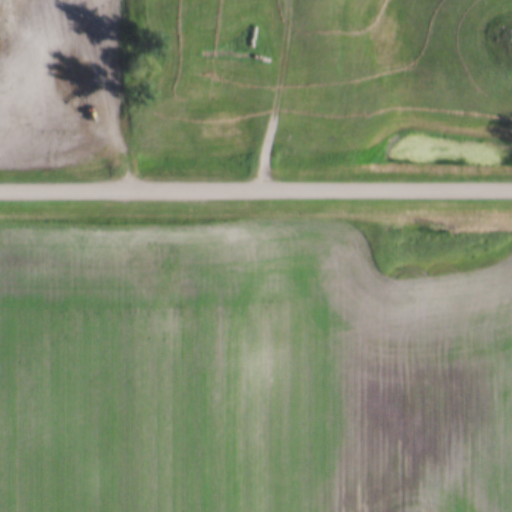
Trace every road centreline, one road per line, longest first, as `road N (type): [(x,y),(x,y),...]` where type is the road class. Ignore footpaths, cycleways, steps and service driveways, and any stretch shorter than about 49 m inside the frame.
road 1 (residential): [(511,186),(0,187)]
road 2 (track): [(261,187),(293,0)]
